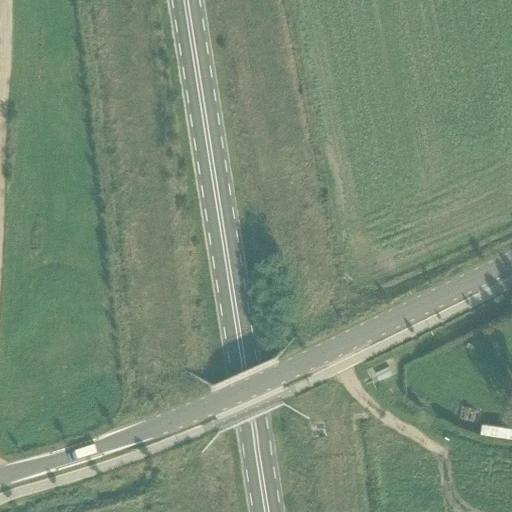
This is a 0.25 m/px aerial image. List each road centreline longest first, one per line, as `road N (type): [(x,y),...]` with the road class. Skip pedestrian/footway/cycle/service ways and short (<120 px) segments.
road 1 (secondary): [(0,477),(212,405),(511,262)]
road 2 (primary): [(265,511),(184,0)]
road 3 (track): [(331,350),(376,413),(445,453)]
